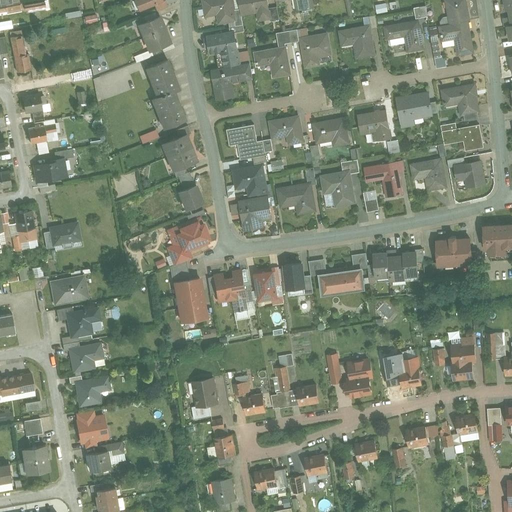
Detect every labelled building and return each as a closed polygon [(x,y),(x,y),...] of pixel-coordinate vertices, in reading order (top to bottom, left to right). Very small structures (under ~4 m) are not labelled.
[(134,0),(139,10),(155,3),(161,0),(134,0)] [(161,0),(155,3),(158,10),(168,5),(166,0),(161,0)] [(233,0),(204,0),(207,14),(223,11),(225,20),(222,20),(222,21),(236,19),(237,18),(235,9),(233,0)] [(268,0),(239,0),(241,8),(242,14),(259,11),(260,19),(271,17),(270,7),(268,0)] [(313,0),(297,0),(300,9),(315,6),(313,0)] [(466,0),(447,0),(451,22),(468,20),(470,19),(466,0)] [(384,2),(374,4),(375,12),(386,10),(384,2)] [(427,5),(415,7),(417,17),(428,15),(428,16),(429,16),(427,5)] [(278,6),(270,7),(271,17),(272,20),(280,19),(278,6)] [(241,8),(235,9),(237,18),(236,19),(237,25),(244,24),(242,14),(241,8)] [(77,9),(62,12),(64,18),(79,14),(77,9)] [(94,13),(82,15),(83,24),(96,21),(94,13)] [(377,14),(370,15),(372,27),(379,26),(377,14)] [(144,16),(132,20),(134,26),(140,24),(146,21),(144,16)] [(146,21),(140,24),(145,36),(165,29),(160,16),(146,21)] [(451,22),(441,24),(443,35),(456,32),(459,53),(474,50),(468,20),(451,22)] [(420,21),(404,24),(404,22),(385,25),(385,26),(387,36),(393,35),(405,33),(408,51),(425,47),(420,21)] [(237,25),(230,26),(231,32),(245,29),(244,24),(237,25)] [(370,25),(341,30),(343,40),(355,38),(358,55),(375,52),(370,25)] [(297,28),(290,30),(292,41),(299,40),(297,28)] [(165,29),(145,36),(150,50),(162,45),(170,42),(165,29)] [(290,30),(277,32),(280,46),(287,45),(286,42),(292,41),(290,30)] [(235,33),(223,35),(223,33),(208,36),(211,52),(225,50),(228,65),(240,63),(235,33)] [(327,33),(302,37),(307,65),(317,63),(316,55),(331,52),(327,33)] [(6,38),(0,39),(0,42),(2,53),(9,52),(6,38)] [(440,40),(433,41),(436,57),(442,55),(440,40)] [(19,46),(14,47),(15,55),(23,54),(22,45),(19,46)] [(162,45),(150,50),(152,55),(164,50),(162,45)] [(280,46),(256,51),(258,65),(271,62),(274,76),(292,73),(287,45),(280,46)] [(147,49),(131,55),(134,60),(149,54),(147,49)] [(23,54),(15,55),(18,71),(32,69),(29,53),(23,54)] [(329,54),(317,57),(318,62),(331,60),(329,54)] [(168,59),(146,67),(158,96),(174,90),(179,88),(168,59)] [(240,63),(242,77),(242,79),(254,77),(251,61),(240,63)] [(228,65),(214,67),(216,80),(214,81),(217,98),(234,95),(232,79),(242,77),(240,63),(228,65)] [(475,83),(443,89),(446,104),(446,102),(447,101),(460,98),(462,113),(464,113),(478,110),(479,110),(475,90),(476,90),(475,83)] [(158,96),(153,98),(164,127),(185,119),(174,90),(158,96)] [(429,92),(417,94),(418,95),(413,96),(413,95),(398,97),(403,125),(414,123),(413,114),(424,112),(424,114),(432,113),(430,101),(429,92)] [(40,93),(23,96),(26,111),(33,109),(43,107),(42,102),(45,101),(44,95),(41,96),(40,93)] [(437,100),(430,101),(432,113),(440,111),(437,100)] [(387,109),(359,115),(362,132),(379,129),(381,139),(392,137),(390,127),(387,109)] [(478,110),(464,113),(466,120),(479,117),(478,110)] [(44,113),(34,115),(35,121),(45,120),(44,113)] [(299,115),(271,120),(274,136),(291,133),(293,142),(304,139),(299,115)] [(345,117),(315,122),(318,141),(337,137),(338,143),(349,141),(345,117)] [(480,123),(457,127),(456,121),(442,124),(445,141),(464,138),(466,150),(485,146),(480,123)] [(56,123),(45,125),(46,133),(57,131),(56,123)] [(255,123),(228,128),(231,144),(242,142),(245,157),(254,156),(260,155),(258,145),(259,145),(258,140),(255,123)] [(188,124),(176,129),(179,136),(187,133),(187,134),(191,132),(188,124)] [(45,125),(29,128),(31,142),(47,139),(46,133),(45,125)] [(137,134),(139,142),(153,139),(151,130),(137,134)] [(179,136),(163,143),(166,142),(171,154),(168,155),(168,156),(192,146),(187,134),(187,133),(179,136)] [(272,137),(264,139),(266,150),(274,149),(272,137)] [(399,138),(389,140),(391,152),(402,150),(399,138)] [(264,139),(258,140),(259,145),(258,145),(260,155),(267,154),(266,150),(264,139)] [(445,142),(439,143),(441,156),(448,155),(445,142)] [(319,143),(311,145),(314,159),(322,158),(319,143)] [(192,146),(168,156),(171,155),(176,167),(173,168),(184,164),(197,159),(192,146)] [(359,146),(348,148),(350,158),(361,156),(359,146)] [(72,147),(55,151),(56,158),(64,157),(74,156),(72,147)] [(260,155),(254,156),(255,163),(268,160),(267,154),(260,155)] [(465,156),(448,159),(450,166),(456,165),(466,163),(465,156)] [(56,158),(49,160),(49,162),(36,164),(39,180),(49,178),(51,179),(55,179),(56,177),(66,175),(64,166),(65,166),(64,157),(56,158)] [(358,158),(342,161),(344,171),(350,170),(351,173),(361,171),(358,158)] [(442,158),(413,164),(415,178),(416,178),(415,175),(427,173),(430,189),(447,186),(442,158)] [(266,161),(267,169),(281,168),(280,160),(266,161)] [(466,163),(456,165),(458,179),(467,177),(469,186),(485,183),(481,160),(466,163)] [(398,161),(366,167),(368,180),(385,177),(388,195),(399,193),(399,195),(401,194),(401,193),(403,192),(398,161)] [(184,164),(173,168),(176,176),(179,175),(187,171),(184,164)] [(262,165),(235,170),(238,186),(252,184),(254,192),(258,192),(267,190),(262,165)] [(315,166),(306,168),(309,182),(312,182),(312,184),(318,183),(315,166)] [(187,171),(179,175),(181,182),(193,178),(190,170),(187,171)] [(344,171),(323,175),(325,191),(334,190),(337,204),(347,202),(347,199),(355,197),(353,185),(352,185),(350,176),(351,176),(351,173),(350,170),(344,171)] [(9,171),(0,172),(0,186),(11,184),(9,171)] [(309,182),(279,188),(282,205),(290,204),(289,202),(299,200),(300,205),(298,205),(300,212),(317,209),(312,184),(312,182),(309,182)] [(55,183),(40,186),(41,193),(56,190),(55,183)] [(196,184),(179,190),(183,200),(186,199),(189,207),(203,202),(196,184)] [(267,190),(258,192),(259,197),(268,196),(274,195),(273,189),(267,190)] [(254,200),(241,202),(246,228),(259,226),(257,215),(271,212),(268,196),(259,197),(254,198),(254,200)] [(378,197),(366,199),(368,211),(380,209),(378,197)] [(32,209),(16,212),(19,229),(35,226),(32,209)] [(190,220),(177,225),(180,232),(178,233),(181,241),(185,251),(189,249),(209,241),(208,239),(210,237),(204,222),(202,223),(200,217),(196,218),(190,220)] [(11,234),(8,221),(2,222),(4,230),(4,235),(11,234)] [(77,222),(51,227),(52,230),(54,243),(55,243),(63,241),(64,247),(73,245),(72,240),(80,238),(77,222)] [(498,225),(484,226),(485,248),(489,248),(490,254),(506,253),(505,247),(511,246),(511,224),(503,225),(498,225)] [(52,230),(44,231),(47,247),(55,246),(55,243),(54,243),(52,230)] [(20,234),(14,235),(16,249),(23,248),(20,234)] [(37,235),(22,238),(23,247),(39,244),(37,235)] [(457,236),(451,237),(451,239),(437,240),(439,265),(472,263),(472,251),(471,238),(457,239),(457,236)] [(181,241),(168,246),(175,263),(187,259),(192,257),(189,249),(185,251),(181,241)] [(423,248),(416,249),(416,251),(417,262),(425,261),(423,248)] [(404,255),(395,256),(394,249),(388,250),(388,252),(390,275),(390,279),(406,277),(406,274),(404,255)] [(416,251),(404,253),(404,255),(406,274),(418,273),(417,262),(416,251)] [(388,252),(375,253),(376,263),(377,276),(390,275),(388,252)] [(367,253),(355,255),(357,268),(369,266),(368,264),(367,253)] [(175,263),(170,265),(173,282),(176,281),(190,278),(187,259),(175,263)] [(323,259),(310,261),(312,274),(325,272),(323,259)] [(302,262),(285,264),(288,288),(305,286),(304,275),(302,262)] [(376,263),(368,264),(369,266),(370,277),(377,276),(376,263)] [(16,267),(17,279),(27,278),(25,266),(16,267)] [(279,266),(272,267),(273,271),(275,284),(276,284),(276,285),(282,284),(279,266)] [(361,269),(321,275),(323,285),(329,287),(329,286),(334,287),(338,288),(345,288),(352,287),(352,289),(364,287),(361,269)] [(242,270),(234,271),(235,277),(229,278),(234,306),(235,306),(233,298),(246,296),(247,296),(245,284),(242,270)] [(273,271),(256,274),(258,286),(259,286),(261,299),(278,296),(276,285),(276,284),(275,284),(273,271)] [(229,278),(223,279),(222,273),(215,275),(218,293),(219,300),(233,298),(234,306),(229,278)] [(311,274),(304,275),(305,286),(306,293),(314,292),(311,274)] [(84,275),(52,281),(55,303),(88,297),(84,275)] [(215,276),(208,277),(211,295),(218,293),(215,276)] [(34,277),(11,282),(13,293),(36,288),(34,277)] [(190,278),(176,281),(178,294),(202,290),(200,277),(190,278)] [(251,283),(245,284),(247,296),(246,296),(247,302),(254,301),(254,302),(255,302),(251,283)] [(202,290),(178,294),(180,308),(205,303),(202,290)] [(205,303),(180,308),(183,321),(207,317),(205,303)] [(99,307),(74,311),(73,305),(56,308),(59,319),(68,317),(69,321),(71,329),(73,335),(92,331),(90,319),(99,317),(100,318),(101,318),(99,307)] [(377,316),(390,319),(392,308),(379,306),(377,316)] [(13,312),(0,314),(0,334),(7,333),(7,332),(16,331),(13,312)] [(503,331),(487,332),(488,358),(504,357),(503,331)] [(463,337),(462,337),(452,338),(453,345),(452,345),(454,362),(472,360),(472,361),(476,360),(474,337),(463,338),(463,337)] [(79,340),(63,343),(64,349),(70,348),(80,346),(79,340)] [(80,346),(70,348),(75,371),(95,367),(93,355),(104,353),(102,342),(80,346)] [(444,347),(435,348),(436,364),(445,363),(444,347)] [(390,352),(381,354),(385,376),(386,376),(387,384),(394,383),(392,372),(393,372),(390,352)] [(418,356),(402,359),(404,369),(400,370),(403,386),(422,383),(420,367),(418,356)] [(370,359),(349,362),(352,378),(369,375),(369,376),(373,375),(370,359)] [(454,362),(452,362),(454,379),(474,376),(472,361),(472,360),(454,362)] [(339,362),(330,364),(333,382),(342,381),(342,380),(339,362)] [(287,366),(276,368),(277,376),(279,376),(282,390),(290,389),(291,389),(287,366)] [(32,372),(16,375),(19,392),(35,389),(32,372)] [(0,378),(0,377),(0,378),(3,393),(2,393),(3,395),(19,392),(16,375),(0,378)] [(81,375),(70,377),(71,383),(77,382),(82,380),(81,375)] [(248,375),(238,376),(239,382),(234,383),(236,394),(245,392),(244,387),(250,386),(248,375)] [(352,378),(349,379),(352,395),(371,392),(369,376),(369,375),(352,378)] [(82,380),(77,382),(81,404),(100,401),(98,388),(110,386),(108,376),(82,380)] [(214,377),(194,381),(198,405),(198,406),(210,404),(218,402),(214,377)] [(317,384),(298,388),(300,404),(320,400),(317,384)] [(293,405),(290,389),(282,390),(277,391),(280,406),(280,407),(293,405)] [(264,393),(244,397),(247,413),(266,409),(264,393)] [(278,393),(272,394),(274,407),(280,406),(278,393)] [(41,400),(26,403),(27,411),(42,408),(41,400)] [(210,404),(198,406),(198,405),(192,406),(195,418),(212,415),(213,420),(224,418),(213,420),(210,404)] [(501,407),(488,408),(489,424),(502,424),(501,407)] [(74,442),(103,440),(101,413),(92,414),(92,410),(71,411),(74,442)] [(476,414),(456,417),(459,433),(461,433),(463,440),(480,437),(476,414)] [(41,417),(25,420),(27,435),(43,433),(41,417)] [(224,418),(213,420),(214,429),(225,427),(224,418)] [(438,424),(432,425),(426,426),(428,436),(439,435),(438,424)] [(502,424),(489,424),(490,440),(494,440),(503,439),(502,424)] [(426,426),(406,430),(410,446),(429,442),(428,436),(426,426)] [(229,434),(228,427),(225,427),(214,429),(216,437),(219,457),(232,454),(236,454),(232,434),(229,434)] [(452,434),(443,435),(445,446),(454,445),(452,434)] [(123,441),(110,443),(112,449),(115,449),(116,454),(125,452),(123,441)] [(376,441),(356,444),(359,461),(379,457),(376,441)] [(460,443),(452,445),(455,453),(462,451),(460,443)] [(45,444),(23,448),(28,474),(50,470),(45,444)] [(403,447),(394,449),(397,466),(406,465),(403,447)] [(107,450),(88,453),(91,470),(102,468),(102,466),(110,464),(107,450)] [(232,454),(219,457),(221,465),(234,463),(232,454)] [(325,455),(306,459),(309,475),(317,474),(318,480),(329,477),(325,455)] [(352,461),(343,463),(346,479),(355,477),(352,461)] [(10,463),(0,464),(0,482),(13,481),(10,463)] [(275,468),(255,472),(259,488),(278,484),(276,471),(275,468)] [(286,488),(283,470),(276,471),(278,484),(279,489),(286,488)] [(232,477),(214,481),(217,503),(230,500),(236,499),(232,477)] [(301,477),(292,478),(295,494),(304,492),(301,477)] [(104,483),(90,485),(91,491),(97,490),(105,489),(104,483)] [(105,489),(97,490),(98,495),(96,496),(97,502),(117,498),(115,487),(105,489)] [(117,498),(97,502),(98,508),(100,508),(100,511),(105,511),(109,511),(119,510),(117,498)] [(230,500),(217,503),(219,511),(232,510),(230,500)]
